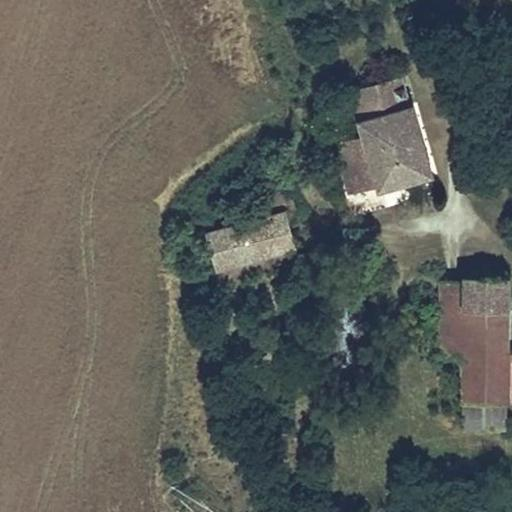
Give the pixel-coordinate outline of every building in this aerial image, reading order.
[(365,136),(335,145),(351,191),(433,168),(404,74),(352,90),(365,136)] [(258,173),(269,212),(281,209),(285,208),(274,169),(258,173)] [(269,212),(231,223),(240,254),(293,238),(281,209),(269,212)] [(240,254),(231,223),(208,230),(216,260),(240,254)] [(511,433),(510,400),(510,372),(511,372),(511,336),(510,337),(508,271),(474,272),(471,280),(451,277),(453,357),(469,357),(470,401),(469,431),(511,433)]
